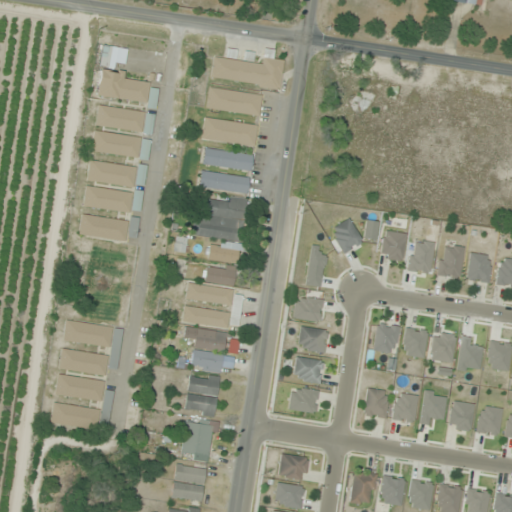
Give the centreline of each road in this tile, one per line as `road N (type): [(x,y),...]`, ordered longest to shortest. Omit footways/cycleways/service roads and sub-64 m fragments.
road 1 (tertiary): [(236,511),(310,0)]
road 2 (residential): [(511,467),(250,425)]
road 3 (tertiary): [(305,39),(66,0)]
road 4 (residential): [(362,291),(328,511)]
road 5 (tertiary): [(511,70),(305,39)]
road 6 (residential): [(511,314),(362,291)]
